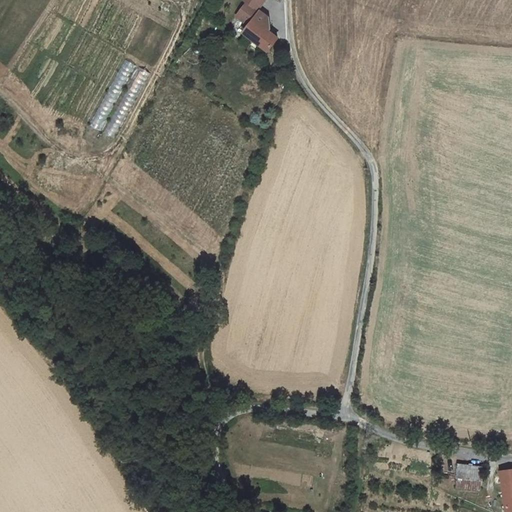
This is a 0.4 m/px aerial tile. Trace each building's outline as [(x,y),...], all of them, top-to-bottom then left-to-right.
[(1,0),(0,3),(0,67),(13,74),(49,0),(1,0)] [(54,0),(15,74),(26,79),(68,0),(54,0)] [(47,101),(95,0),(72,0),(29,93),(47,101)] [(275,37),(273,26),(262,17),(274,3),(270,0),(251,0),(246,6),(252,10),(241,23),(253,33),(248,40),(272,58),(282,47),(273,39),(275,37)] [(75,113),(108,45),(84,34),(51,102),(75,113)] [(86,122),(121,56),(109,50),(75,117),(86,122)] [(114,143),(147,71),(135,66),(136,64),(122,58),(90,128),(104,134),(102,138),(114,143)] [(479,473),(452,470),(450,487),(477,490),(479,473)] [(511,511),(511,477),(499,479),(504,511),(511,511)]
